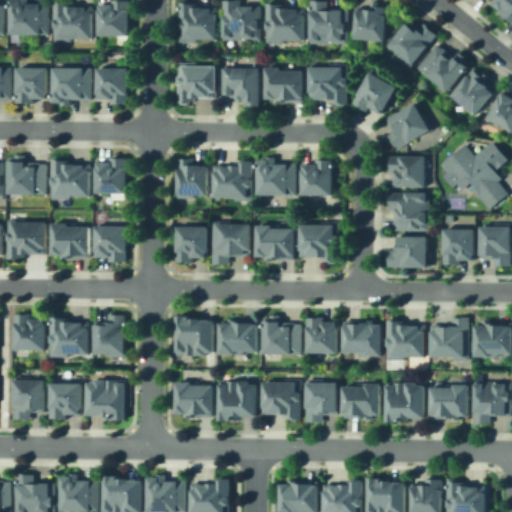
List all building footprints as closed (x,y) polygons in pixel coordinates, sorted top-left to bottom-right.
[(49,0),(49,29),(13,29),(13,0),(49,0)] [(77,0),(77,1),(95,1),(95,31),(77,31),(77,35),(55,35),(55,0),(77,0)] [(131,0),(131,30),(102,30),(102,0),(131,0)] [(201,0),(201,3),(221,3),(221,33),(201,33),(201,39),(181,38),(181,0),(201,0)] [(241,0),(241,2),(264,2),(264,37),(224,37),(224,0),(241,0)] [(285,0),(285,3),(307,3),(307,34),(284,34),(284,39),(269,39),(269,0),(285,0)] [(330,0),(330,3),(351,3),(351,36),(313,36),(313,0),(330,0)] [(392,0),(387,38),(356,33),(361,1),(372,3),(372,0),(392,0)] [(511,0),(511,14),(503,6),(505,4),(500,0),(511,0)] [(415,14),(426,24),(430,20),(440,28),(411,62),(399,52),(402,48),(393,40),(415,14)] [(437,40),(454,54),(459,49),(471,59),(449,85),(420,60),(437,40)] [(198,92),(198,96),(183,96),(183,60),(193,60),(193,59),(219,59),(219,92),(198,92)] [(20,60),(50,60),(50,95),(36,95),(36,98),(20,98),(20,60)] [(85,60),(85,63),(93,63),(93,95),(73,95),(73,101),(63,101),(63,95),(57,95),(57,60),(85,60)] [(308,92),(308,98),(290,98),(290,92),(284,92),(284,96),(276,96),(276,92),(273,92),(273,60),(290,60),(290,63),(308,63),(308,92)] [(0,61),(6,61),(6,64),(13,64),(13,96),(0,96),(0,61)] [(133,61),(133,99),(114,99),(114,93),(100,93),(100,61),(133,61)] [(263,93),(263,99),(252,99),(252,95),(239,95),(239,93),(224,93),(224,61),(264,61),(263,93)] [(348,61),(348,71),(352,71),(352,81),(348,81),(348,99),(334,99),(334,95),(312,95),(312,61),(348,61)] [(476,64),(482,68),(484,65),(497,77),(492,83),(496,87),(478,109),(455,90),(476,64)] [(401,80),(384,108),(374,102),(370,110),(354,100),(375,65),(401,80)] [(505,84),(511,88),(511,124),(490,113),(505,84)] [(436,124),(400,146),(390,130),(397,126),(390,114),(418,96),(436,124)] [(497,135),(511,153),(510,154),(511,155),(498,164),(511,182),(511,189),(493,204),(492,203),(491,204),(471,175),(459,184),(448,169),(449,168),(443,160),(471,139),(471,140),(472,139),(479,148),(497,135)] [(129,150),(129,187),(100,187),(100,155),(114,155),(114,151),(114,150),(129,150)] [(28,151),(28,163),(48,163),(48,191),(13,191),(13,151),(28,151)] [(393,151),(429,151),(429,180),(397,180),(397,167),(393,167),(393,151)] [(69,189),(69,192),(69,193),(56,193),(56,192),(55,192),(55,152),(69,152),(69,159),(93,159),(93,161),(94,161),(94,189),(69,189)] [(196,154),(196,159),(209,159),(209,189),(181,189),(181,154),(196,154)] [(278,154),(278,159),(296,159),(296,188),(263,188),(263,154),(278,154)] [(335,188),(306,188),(306,159),(318,159),(318,154),(335,154),(335,188)] [(253,156),(253,163),(254,163),(254,191),(253,191),(253,196),(239,196),(239,191),(218,191),(218,163),(239,163),(239,156),(253,156)] [(430,188),(429,224),(397,224),(397,205),(391,205),(391,188),(430,188)] [(254,218),(253,249),(231,249),(231,259),(216,259),(217,218),(254,218)] [(306,254),(306,218),(340,218),(340,254),(306,254)] [(277,219),(277,222),(299,222),(299,253),(276,253),(276,248),(263,248),(263,219),(277,219)] [(130,249),(130,255),(113,255),(113,249),(99,249),(100,220),(130,220),(130,249)] [(209,220),(208,252),(195,252),(195,256),(181,256),(181,220),(209,220)] [(486,221),(511,221),(511,260),(497,260),(497,253),(486,253),(486,221)] [(48,222),(48,254),(11,254),(11,222),(48,222)] [(449,223),(478,223),(478,252),(463,252),(463,259),(449,259),(449,223)] [(90,225),(90,255),(74,255),(74,248),(68,248),(68,257),(56,257),(56,225),(90,225)] [(431,247),(431,263),(390,262),(390,246),(400,246),(400,232),(431,232),(431,247)] [(325,313),(325,319),(340,319),(340,346),(311,346),(311,313),(325,313)] [(179,347),(179,314),(215,314),(215,347),(179,347)] [(471,349),(436,349),(436,323),(454,323),(454,314),(471,314),(471,349)] [(126,353),(97,353),(97,325),(116,325),(117,315),(126,315),(126,353)] [(41,316),(41,321),(44,321),(44,346),(17,346),(17,316),(41,316)] [(283,316),(283,320),(301,320),(301,347),(267,347),(267,316),(283,316)] [(405,316),(405,322),(429,322),(429,349),(396,349),(396,340),(392,340),(392,316),(405,316)] [(224,346),(224,317),(259,317),(259,346),(224,346)] [(69,319),(69,323),(89,323),(89,354),(52,354),(52,319),(69,319)] [(350,347),(350,319),(383,319),(383,347),(350,347)] [(511,347),(481,347),(481,320),(511,320),(511,347)] [(179,404),(179,377),(215,377),(215,404),(179,404)] [(269,410),(269,378),(301,378),(301,410),(269,410)] [(339,378),(339,409),(325,409),(325,417),(311,417),(311,378),(339,378)] [(511,410),(493,410),(493,419),(479,419),(480,378),(511,378),(511,410)] [(225,412),(225,379),(258,380),(258,412),(225,412)] [(36,408),(36,420),(17,420),(17,388),(13,388),(13,380),(44,380),(44,408),(36,408)] [(95,414),(91,414),(91,386),(95,386),(95,380),(125,380),(125,414),(95,414)] [(392,412),(392,380),(426,380),(426,412),(392,412)] [(348,410),(348,381),(385,381),(385,410),(348,410)] [(437,413),(437,381),(471,382),(471,413),(437,413)] [(67,420),(55,420),(55,384),(81,384),(81,409),(67,409),(67,420)] [(188,481),(188,509),(177,509),(177,510),(151,510),(151,471),(166,471),(166,476),(173,481),(188,481)] [(36,473),(36,482),(56,482),(55,511),(20,511),(21,486),(18,486),(18,473),(36,473)] [(390,473),(390,476),(408,476),(408,511),(373,511),(373,473),(390,473)] [(446,507),(416,507),(416,479),(428,479),(428,474),(446,474),(446,507)] [(230,475),(230,483),(231,483),(231,511),(194,511),(194,483),(202,483),(202,475),(230,475)] [(365,510),(328,510),(328,480),(349,481),(349,475),(365,475),(365,510)] [(97,477),(97,480),(100,480),(100,509),(64,509),(64,481),(69,481),(69,477),(97,477)] [(125,477),(125,481),(142,481),(142,511),(108,511),(108,477),(125,477)] [(466,477),(466,482),(489,482),(489,511),(452,511),(452,477),(466,477)] [(284,508),(284,479),(320,479),(320,509),(284,508)] [(0,480),(12,480),(12,509),(0,509),(0,480)]
